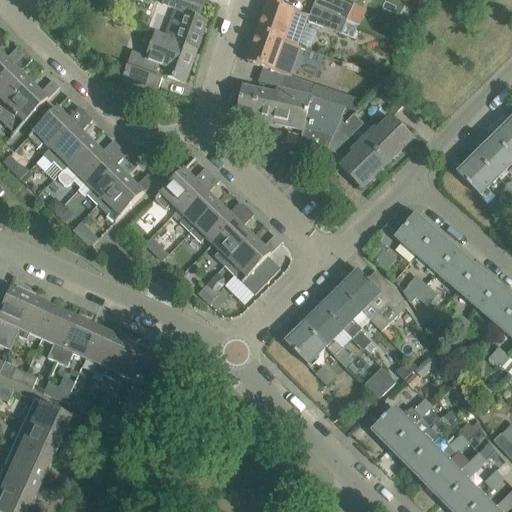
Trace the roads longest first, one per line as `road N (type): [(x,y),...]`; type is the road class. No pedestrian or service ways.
road 1 (unclassified): [(240,348),(0,251)]
road 2 (unclassified): [(197,144),(144,139),(0,3)]
road 3 (unclassified): [(375,489),(240,348)]
road 4 (residential): [(324,259),(197,144)]
road 5 (residential): [(197,144),(259,0)]
road 6 (residential): [(405,178),(511,79)]
road 7 (residential): [(511,268),(405,178)]
road 8 (residential): [(240,348),(324,259)]
